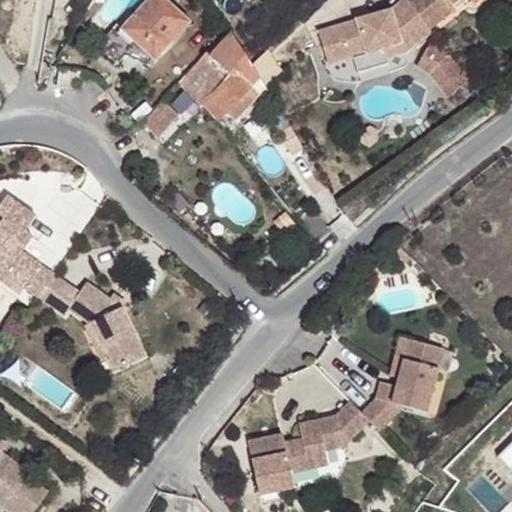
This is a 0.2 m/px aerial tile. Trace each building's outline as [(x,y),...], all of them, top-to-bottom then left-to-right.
[(173,0),(142,0),(111,32),(125,45),(136,35),(154,51),(190,15),(173,0)] [(426,25),(407,0),(395,0),(385,8),(319,23),(326,54),(362,46),(382,42),(383,48),(400,44),(401,47),(428,28),(426,25)] [(407,0),(426,25),(459,0),(407,0)] [(179,75),(199,100),(206,95),(227,72),(247,52),(235,31),(231,28),(227,23),(179,75)] [(444,51),(427,41),(414,63),(427,71),(446,94),(466,79),(444,51)] [(382,42),(362,46),(365,57),(401,49),(401,47),(400,44),(383,48),(382,42)] [(247,52),(227,72),(206,95),(231,121),(261,77),(255,65),(251,59),(247,52)] [(82,68),(61,65),(59,84),(80,86),(82,68)] [(160,94),(138,116),(153,131),(175,110),(160,94)] [(0,226),(0,264),(9,270),(5,276),(25,291),(42,268),(24,254),(35,240),(26,233),(36,218),(9,197),(0,209),(0,219),(4,222),(0,226)] [(314,241),(327,229),(307,207),(295,218),(314,241)] [(0,264),(0,282),(21,298),(25,291),(5,276),(9,270),(0,264)] [(66,286),(42,268),(25,291),(50,307),(66,286)] [(66,286),(50,307),(65,318),(71,311),(93,326),(95,326),(110,359),(118,373),(146,361),(123,310),(110,302),(87,286),(80,295),(66,286)] [(114,297),(110,302),(123,310),(126,306),(114,297)] [(95,326),(93,326),(84,330),(100,364),(110,359),(95,326)] [(400,381),(412,343),(404,341),(392,379),(400,381)] [(427,418),(440,374),(446,353),(412,343),(400,381),(406,383),(403,391),(398,390),(381,385),(376,402),(404,410),(427,418)] [(446,353),(440,374),(450,376),(455,355),(446,353)] [(376,402),(362,416),(369,424),(380,435),(404,410),(376,402)] [(352,405),(336,418),(343,448),(369,424),(362,416),(352,405)] [(287,453),(285,444),(283,435),(248,442),(259,494),(280,490),(278,483),(291,480),(290,475),(319,468),(316,453),(324,452),(343,448),(336,418),(300,426),(303,440),(295,443),(297,451),(287,453)] [(295,443),(285,444),(287,453),(297,451),(295,443)] [(511,448),(500,461),(511,473),(511,448)] [(327,466),(324,452),(316,453),(319,468),(327,466)] [(0,509),(3,511),(38,511),(50,495),(33,483),(36,479),(0,453),(0,509)] [(278,483),(280,490),(292,488),(291,480),(278,483)]
